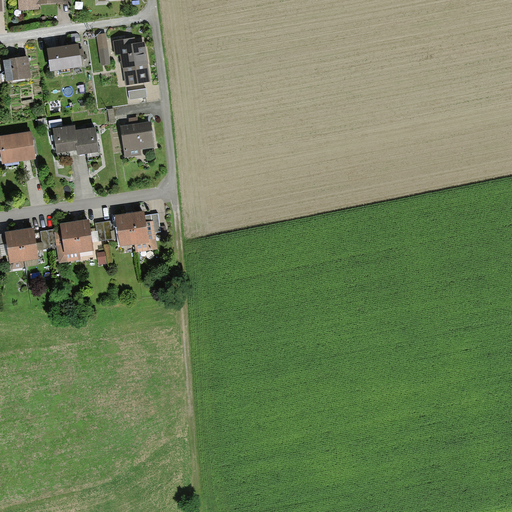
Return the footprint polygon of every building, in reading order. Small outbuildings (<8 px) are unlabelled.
[(68,0),(17,0),(18,9),(69,5),(68,0)] [(104,65),(113,64),(108,34),(99,35),(104,65)] [(134,47),(132,40),(117,43),(125,86),(148,82),(141,45),(134,47)] [(76,47),(49,51),(51,70),(78,66),(76,47)] [(25,59),(3,63),(6,80),(28,76),(25,59)] [(148,88),(131,90),(131,98),(149,97),(148,88)] [(148,125),(120,129),(124,150),(151,146),(148,125)] [(72,127),(53,131),(58,156),(97,150),(93,128),(73,132),(72,127)] [(29,134),(0,139),(4,162),(32,158),(29,134)] [(120,219),(124,243),(146,239),(142,215),(120,219)] [(86,223),(63,227),(64,232),(57,234),(61,260),(79,257),(78,249),(91,247),(86,223)] [(32,230),(9,234),(13,261),(36,258),(32,230)]
